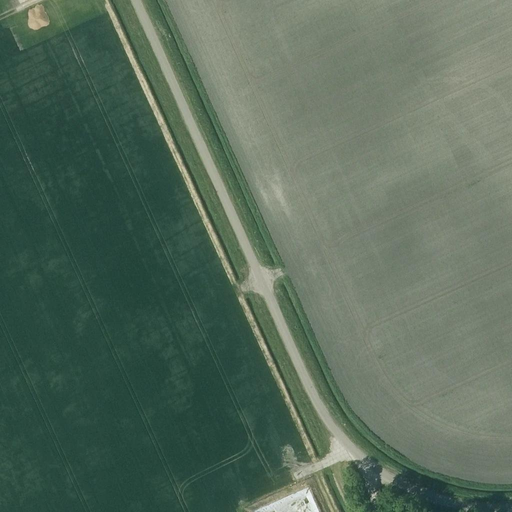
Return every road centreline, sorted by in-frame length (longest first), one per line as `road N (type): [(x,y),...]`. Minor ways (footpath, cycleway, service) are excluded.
road 1 (unclassified): [(364,462),(325,418),(295,358),(134,0)]
road 2 (unclassified): [(364,462),(437,498),(511,507)]
